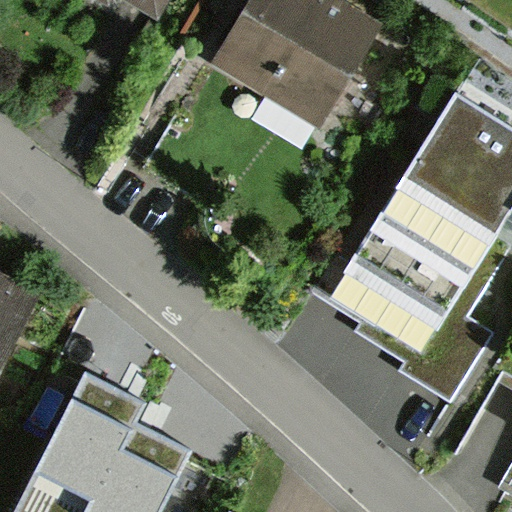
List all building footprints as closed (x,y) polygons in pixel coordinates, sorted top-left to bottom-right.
[(176,0),(84,0),(109,14),(118,0),(119,0),(161,28),(176,0)] [(377,32),(321,0),(253,0),(212,73),(320,134),(377,32)] [(511,215),(511,130),(456,96),(359,255),(342,245),(311,294),(362,325),(356,335),(405,365),(400,373),(453,405),(498,332),(471,315),(508,254),(494,245),(511,215)] [(0,371),(37,302),(0,281),(0,371)] [(166,511),(200,430),(150,410),(161,382),(80,349),(12,511),(166,511)] [(511,459),(499,481),(511,488),(511,459)]
